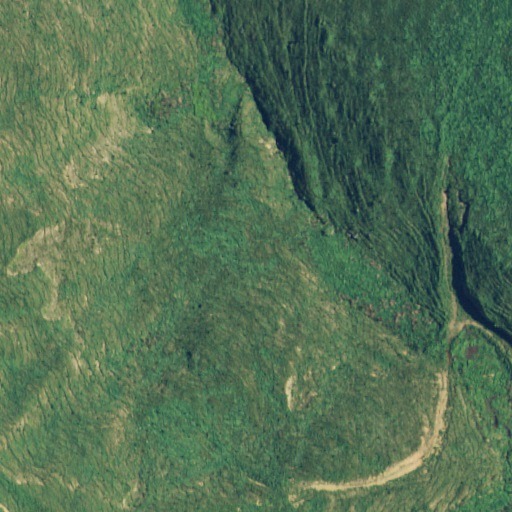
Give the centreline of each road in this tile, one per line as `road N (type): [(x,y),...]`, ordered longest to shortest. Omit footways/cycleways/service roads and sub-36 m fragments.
road 1 (track): [(0,468),(54,504),(140,511),(247,497),(387,437),(433,364),(446,72),(493,59),(511,73)]
road 2 (track): [(146,0),(146,19),(106,92),(0,136)]
